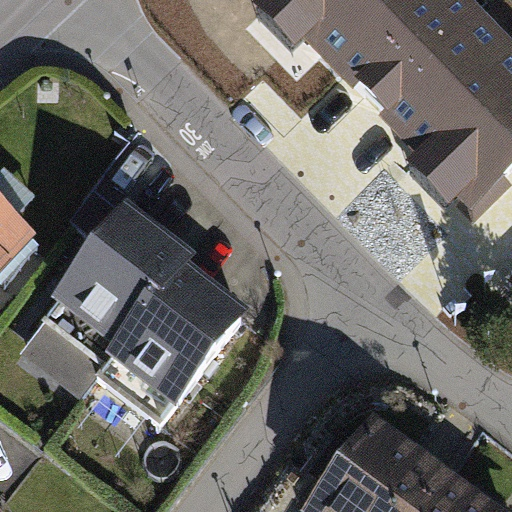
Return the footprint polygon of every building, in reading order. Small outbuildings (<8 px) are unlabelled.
[(511,179),(511,57),(456,0),(252,0),(250,2),(465,224),(511,179)] [(185,265),(120,214),(37,322),(102,372),(178,275),(185,265)] [(0,282),(33,246),(0,216),(0,282)] [(243,325),(178,275),(102,372),(94,382),(160,433),(243,325)] [(485,511),(375,428),(311,511),(485,511)]
